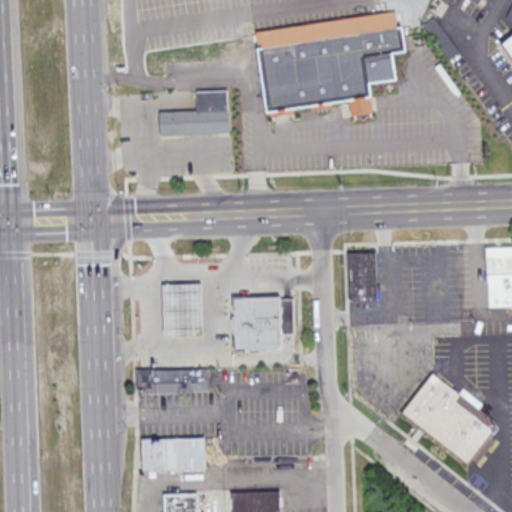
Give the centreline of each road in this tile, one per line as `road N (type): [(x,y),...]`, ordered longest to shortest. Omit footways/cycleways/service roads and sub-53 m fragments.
road 1 (primary): [(10,295),(28,326),(34,511)]
road 2 (primary): [(92,219),(81,0)]
road 3 (primary): [(10,295),(17,511)]
road 4 (residential): [(333,511),(324,317)]
road 5 (secondary): [(511,204),(322,212)]
road 6 (residential): [(471,511),(326,403)]
road 7 (primary): [(0,58),(6,222)]
road 8 (primary): [(98,351),(92,219)]
